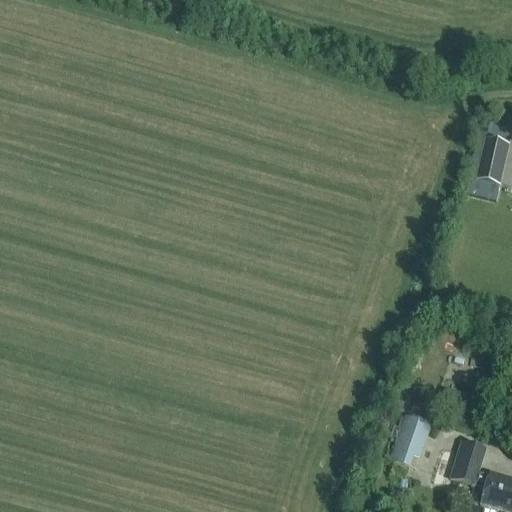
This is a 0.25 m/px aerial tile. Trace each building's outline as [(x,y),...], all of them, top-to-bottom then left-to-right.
[(511,130),(489,126),(485,144),(509,149),(511,132),(511,130)] [(500,190),(509,149),(485,144),(476,185),(500,190)] [(468,183),(465,197),(496,203),(499,190),(476,185),(468,183)] [(444,392),(440,406),(444,407),(442,414),(456,418),(453,428),(480,436),(483,425),(475,423),(479,409),(481,403),(444,392)] [(405,418),(389,464),(413,472),(428,427),(405,418)] [(482,460),(459,453),(451,480),(485,490),(480,504),(507,511),(511,511),(511,480),(491,474),(489,478),(477,474),(482,460)]
